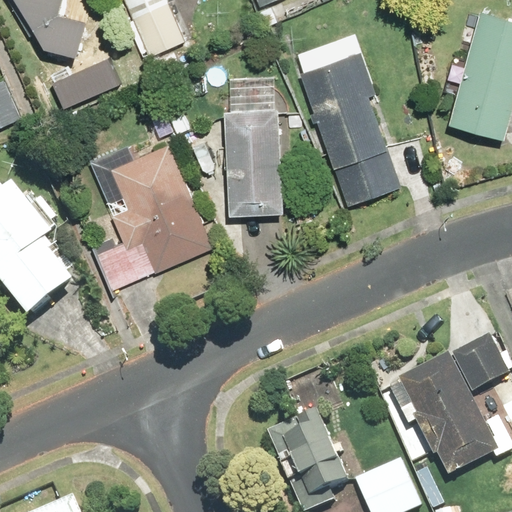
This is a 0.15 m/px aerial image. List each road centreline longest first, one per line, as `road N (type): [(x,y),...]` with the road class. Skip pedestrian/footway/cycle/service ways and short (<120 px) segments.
road 1 (residential): [(145,385),(511,233)]
road 2 (residential): [(0,449),(145,385)]
road 3 (residential): [(145,385),(202,511)]
